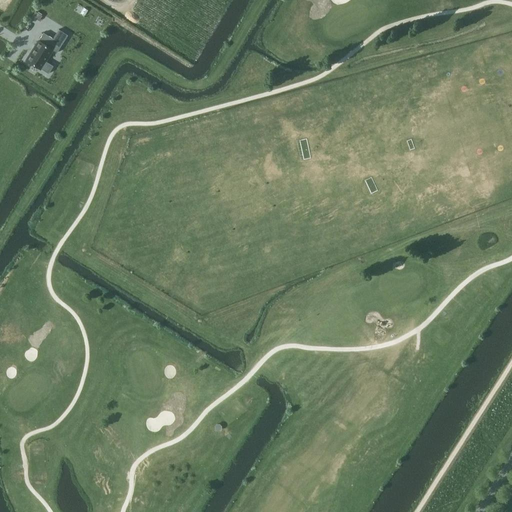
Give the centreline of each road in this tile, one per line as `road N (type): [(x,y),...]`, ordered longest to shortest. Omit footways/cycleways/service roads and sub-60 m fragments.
road 1 (track): [(261,0),(206,82),(183,85),(133,56),(115,60),(0,242)]
road 2 (track): [(416,511),(511,362)]
